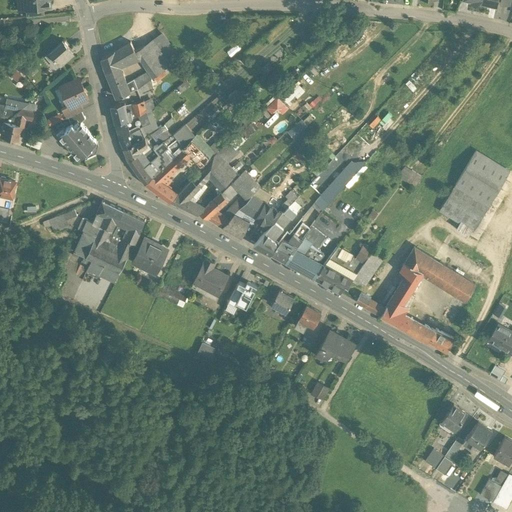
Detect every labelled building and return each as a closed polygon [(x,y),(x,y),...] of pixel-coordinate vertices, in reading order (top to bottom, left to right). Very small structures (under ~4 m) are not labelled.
[(43,5),(25,7),(25,16),(43,14),(43,5)] [(173,49),(162,34),(145,44),(162,70),(179,57),(173,49)] [(73,52),(63,40),(51,51),(57,58),(61,62),(73,52)] [(131,41),(101,57),(106,71),(120,65),(139,58),(134,49),(135,49),(131,41)] [(162,70),(145,44),(135,49),(134,49),(139,58),(147,70),(152,78),(154,76),(162,70)] [(51,51),(50,50),(46,54),(52,61),(57,58),(51,51)] [(260,67),(266,73),(274,66),(269,60),(260,67)] [(127,82),(120,65),(106,71),(116,97),(138,88),(133,78),(127,82)] [(147,70),(133,78),(138,88),(152,78),(147,70)] [(162,70),(154,76),(157,81),(165,75),(162,70)] [(79,77),(61,85),(69,103),(77,100),(87,95),(79,77)] [(190,83),(186,79),(177,86),(182,91),(190,83)] [(291,103),(306,88),(297,79),(282,93),(291,103)] [(63,101),(67,99),(60,86),(56,88),(63,101)] [(278,106),(284,112),(289,106),(278,95),(267,106),(272,112),(278,106)] [(143,99),(131,102),(134,116),(146,111),(144,103),(143,99)] [(77,100),(69,103),(63,105),(68,116),(82,110),(77,100)] [(125,101),(111,104),(115,122),(125,119),(129,118),(134,116),(131,102),(125,104),(125,101)] [(153,101),(144,103),(146,111),(154,107),(153,101)] [(20,108),(3,120),(0,132),(0,134),(17,137),(17,134),(21,134),(24,117),(31,119),(33,110),(20,108)] [(62,110),(48,117),(51,124),(65,117),(62,110)] [(82,110),(68,116),(71,123),(72,122),(75,126),(81,121),(85,117),(82,110)] [(129,133),(125,119),(115,122),(120,138),(124,147),(150,134),(151,133),(147,124),(129,133)] [(302,119),(288,131),(294,137),(307,125),(302,119)] [(155,120),(147,124),(151,133),(158,128),(155,120)] [(81,121),(75,126),(72,122),(71,123),(59,134),(79,156),(85,151),(86,152),(92,147),(91,145),(97,140),(81,121)] [(252,122),(241,132),(246,138),(257,127),(252,122)] [(158,128),(151,133),(159,144),(159,143),(171,135),(164,124),(158,128)] [(186,138),(179,129),(174,133),(182,142),(186,138)] [(204,142),(209,138),(201,130),(196,134),(204,142)] [(171,135),(159,143),(163,149),(168,156),(175,149),(178,152),(183,147),(182,147),(184,145),(182,142),(174,133),(171,135)] [(150,134),(124,147),(129,159),(136,154),(137,154),(141,151),(140,150),(150,143),(149,139),(152,138),(150,134)] [(184,145),(182,147),(183,147),(190,155),(200,165),(209,157),(208,156),(213,151),(209,147),(204,142),(196,134),(192,138),(184,145)] [(159,144),(153,146),(154,147),(159,153),(163,149),(159,143),(159,144)] [(220,149),(214,143),(209,147),(213,151),(215,154),(217,152),(220,149)] [(154,147),(148,152),(153,158),(159,153),(154,147)] [(178,152),(164,165),(171,172),(190,155),(183,147),(178,152)] [(476,148),(455,184),(489,204),(511,169),(476,148)] [(237,173),(217,152),(215,154),(210,160),(230,180),(237,173)] [(95,154),(85,159),(87,165),(98,160),(95,154)] [(137,154),(136,154),(129,159),(139,174),(147,168),(147,167),(155,161),(152,158),(145,165),(137,154)] [(351,159),(312,202),(324,210),(368,160),(351,159)] [(210,160),(202,168),(210,176),(222,188),(230,180),(210,160)] [(164,165),(153,175),(152,175),(145,182),(156,190),(164,196),(170,188),(162,181),(171,173),(171,172),(164,165)] [(405,180),(412,170),(406,166),(399,176),(405,180)] [(152,175),(147,168),(139,174),(145,182),(152,175)] [(210,176),(202,168),(192,178),(200,186),(199,186),(200,187),(210,176)] [(261,186),(245,169),(234,180),(232,182),(238,189),(244,195),(248,199),(253,194),(261,186)] [(412,170),(405,180),(410,183),(417,173),(412,170)] [(417,173),(410,183),(415,186),(422,176),(417,173)] [(14,180),(6,178),(4,175),(1,175),(0,176),(0,193),(11,196),(14,180)] [(177,193),(171,200),(198,213),(199,211),(204,206),(188,196),(199,186),(200,186),(192,178),(177,193)] [(232,182),(222,191),(228,198),(238,189),(232,182)] [(489,204),(455,184),(442,205),(477,225),(489,204)] [(297,185),(286,195),(288,198),(292,202),(302,191),(297,185)] [(170,188),(164,196),(171,200),(177,193),(170,188)] [(222,191),(207,204),(206,203),(204,206),(199,211),(208,217),(215,210),(228,198),(222,191)] [(265,201),(253,194),(248,199),(240,207),(255,216),(256,216),(265,201)] [(236,202),(223,215),(228,219),(240,207),(248,199),(244,195),(237,203),(236,202)] [(288,198),(282,204),(286,208),(289,204),(292,202),(288,198)] [(124,210),(102,200),(93,221),(92,222),(101,226),(102,224),(111,228),(112,227),(114,221),(118,223),(119,220),(124,210)] [(277,209),(265,201),(256,216),(264,222),(261,227),(266,229),(274,220),(282,212),(277,209)] [(282,212),(274,220),(283,227),(296,211),(289,204),(286,208),(282,212)] [(281,204),(277,209),(282,212),(286,208),(282,204),(281,204)] [(255,216),(240,207),(235,212),(250,220),(250,221),(252,222),(255,216)] [(145,220),(124,210),(119,220),(130,225),(129,227),(127,226),(123,235),(125,236),(135,241),(145,220)] [(215,210),(208,217),(214,220),(220,214),(215,210)] [(250,220),(235,212),(228,219),(222,225),(242,235),(250,221),(250,220)] [(63,213),(43,221),(45,225),(51,223),(55,232),(69,226),(66,220),(63,213)] [(223,215),(220,214),(214,220),(222,225),(228,219),(223,215)] [(101,226),(92,222),(93,221),(84,217),(78,228),(84,231),(105,240),(106,238),(108,239),(111,232),(113,233),(115,228),(112,227),(111,228),(102,224),(101,226)] [(266,229),(254,243),(271,251),(279,241),(274,238),(283,227),(274,220),(266,229)] [(302,222),(289,241),(283,236),(279,241),(271,251),(285,260),(291,251),(293,251),(305,234),(304,234),(309,229),(310,227),(302,222)] [(338,245),(312,225),(310,227),(309,229),(317,236),(313,241),(310,245),(324,253),(318,261),(323,264),(325,261),(326,261),(338,245)] [(317,236),(309,229),(304,234),(305,234),(313,241),(317,236)] [(105,240),(84,231),(75,250),(85,254),(92,258),(120,270),(121,271),(135,241),(125,236),(123,240),(119,238),(118,235),(113,233),(111,232),(108,239),(106,238),(105,240)] [(324,253),(310,245),(313,241),(305,234),(293,251),(291,251),(285,260),(309,272),(318,261),(324,253)] [(167,248),(145,237),(133,261),(155,272),(167,248)] [(351,261),(348,259),(347,261),(337,256),(341,248),(338,245),(326,261),(353,277),(364,261),(354,255),(351,261)] [(452,268),(415,246),(405,262),(422,272),(430,277),(443,284),(452,268)] [(353,277),(352,279),(364,285),(384,256),(372,249),(364,261),(353,277)] [(85,254),(75,250),(73,254),(83,259),(85,254)] [(92,258),(85,254),(83,259),(82,260),(89,264),(92,258)] [(229,274),(213,266),(216,262),(206,257),(194,281),(219,293),(229,274)] [(120,270),(92,258),(89,264),(87,268),(115,281),(120,270)] [(318,261),(309,272),(314,276),(323,264),(318,261)] [(326,261),(325,261),(323,264),(314,276),(341,290),(345,283),(348,285),(352,279),(353,277),(326,261)] [(422,272),(405,262),(401,269),(406,273),(403,278),(385,305),(380,313),(398,323),(404,312),(409,305),(404,302),(422,272)] [(475,282),(452,268),(443,284),(456,292),(466,298),(475,282)] [(401,269),(397,275),(403,278),(406,273),(401,269)] [(247,279),(246,282),(239,279),(237,283),(243,287),(237,299),(237,300),(247,304),(255,287),(251,285),(253,282),(247,279)] [(237,283),(228,300),(235,304),(237,300),(237,299),(243,287),(237,283)] [(188,295),(163,284),(157,295),(182,307),(188,295)] [(294,296),(280,288),(272,302),(282,308),(280,311),(284,313),(294,296)] [(371,297),(361,291),(357,299),(366,305),(371,297)] [(385,305),(371,297),(366,305),(380,313),(385,305)] [(322,311),(307,303),(298,318),(304,322),(306,320),(314,325),(322,311)] [(435,330),(404,312),(398,323),(429,341),(435,330)] [(511,330),(498,323),(488,340),(499,345),(498,346),(511,353),(511,351),(511,330)] [(455,338),(437,327),(435,330),(429,341),(447,351),(455,338)] [(355,343),(330,329),(317,353),(328,359),(333,351),(346,359),(355,343)] [(211,345),(203,342),(197,354),(209,360),(213,353),(208,350),(211,345)] [(328,392),(317,386),(312,398),(323,403),(328,392)] [(467,416),(453,406),(441,424),(455,433),(467,416)] [(491,432),(478,423),(463,445),(470,451),(471,449),(477,453),(491,432)] [(455,433),(441,424),(438,429),(452,438),(455,433)] [(511,458),(511,442),(505,438),(495,455),(509,464),(511,458)] [(444,460),(452,465),(463,445),(457,442),(444,460)] [(433,452),(424,465),(430,468),(439,456),(433,452)] [(509,464),(495,455),(493,459),(507,467),(509,464)] [(439,456),(430,468),(436,472),(444,460),(439,456)] [(444,460),(436,472),(443,478),(452,465),(444,460)] [(508,479),(500,474),(494,485),(502,489),(508,479)] [(502,489),(494,485),(489,482),(480,498),(493,505),(502,489)]
